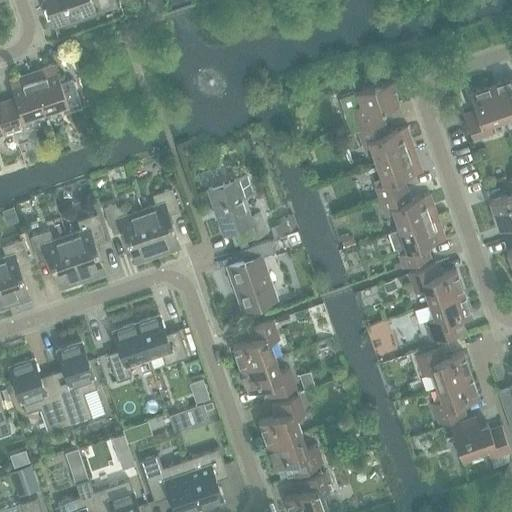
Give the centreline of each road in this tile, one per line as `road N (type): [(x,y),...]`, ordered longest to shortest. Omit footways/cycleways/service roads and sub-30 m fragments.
road 1 (residential): [(264,511),(184,285),(164,276),(0,331)]
road 2 (residential): [(511,312),(503,315),(424,80),(511,50)]
